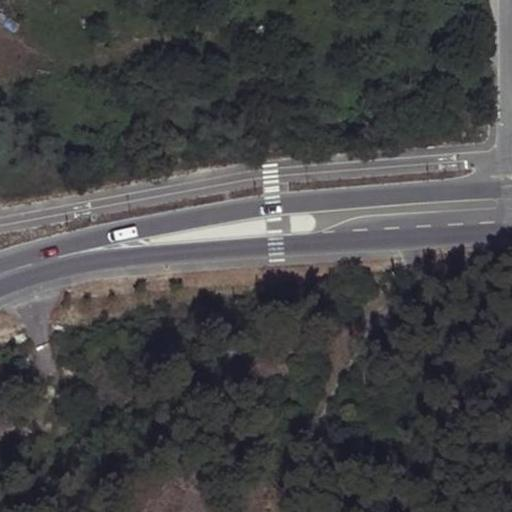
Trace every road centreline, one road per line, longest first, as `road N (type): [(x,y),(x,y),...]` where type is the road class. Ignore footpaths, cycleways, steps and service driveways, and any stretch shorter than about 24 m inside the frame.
road 1 (secondary): [(511,190),(188,219),(0,268)]
road 2 (secondary): [(0,295),(104,263),(511,238)]
